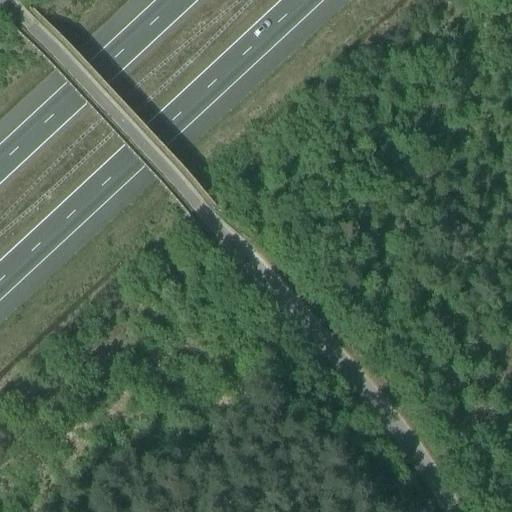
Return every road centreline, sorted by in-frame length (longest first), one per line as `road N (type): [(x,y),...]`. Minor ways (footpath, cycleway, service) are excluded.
road 1 (unclassified): [(447,511),(390,418),(3,0)]
road 2 (motorway): [(0,281),(304,0)]
road 3 (motorway): [(176,0),(0,164)]
